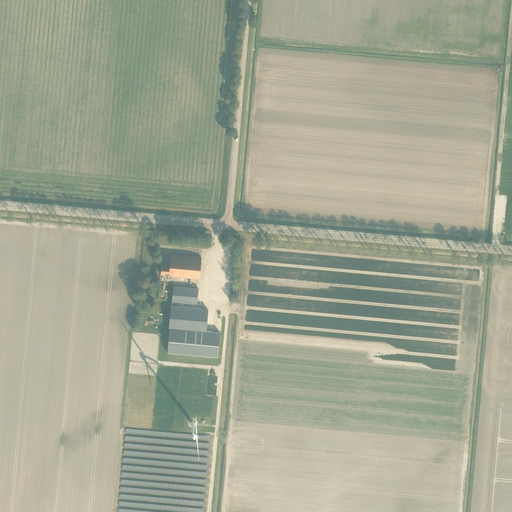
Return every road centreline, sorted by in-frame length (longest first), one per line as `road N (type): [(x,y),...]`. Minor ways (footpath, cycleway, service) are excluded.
road 1 (tertiary): [(511,251),(225,226)]
road 2 (tertiary): [(225,226),(246,0)]
road 3 (tertiary): [(225,226),(0,204)]
